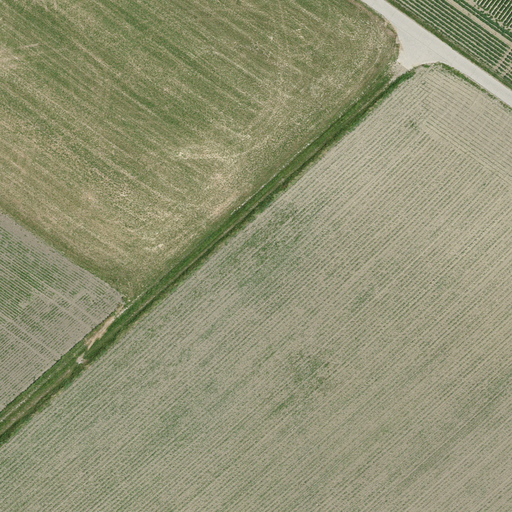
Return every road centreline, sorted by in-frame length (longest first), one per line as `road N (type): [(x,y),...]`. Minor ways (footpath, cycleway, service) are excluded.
road 1 (track): [(432,44),(0,436)]
road 2 (track): [(370,0),(511,101)]
